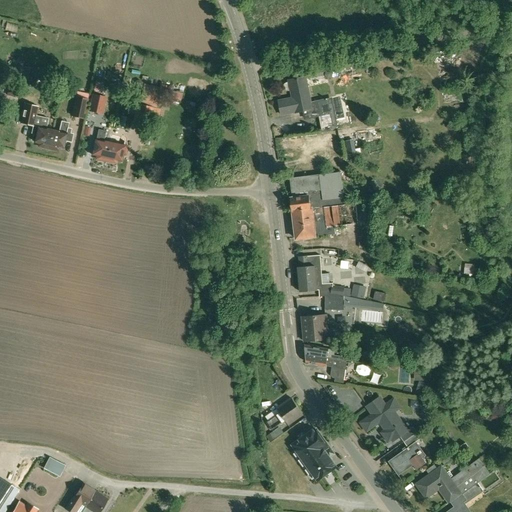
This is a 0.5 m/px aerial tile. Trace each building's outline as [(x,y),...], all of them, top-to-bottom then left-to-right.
[(289,91),(291,90),(293,98),(279,101),(282,114),(295,111),(296,113),(304,111),(305,118),(319,115),(322,132),(333,131),(327,98),(311,102),(306,77),(289,80),(289,82),(287,82),(284,84),(283,86),(284,89),(286,90),(289,91)] [(100,91),(102,82),(95,81),(93,89),(100,91)] [(9,82),(6,94),(19,97),(22,85),(9,82)] [(170,89),(168,98),(181,101),(182,92),(170,89)] [(143,92),(140,104),(158,108),(160,96),(143,92)] [(105,97),(93,95),(89,110),(101,113),(105,97)] [(72,115),(84,118),(87,100),(75,97),(72,115)] [(33,125),(32,133),(37,134),(35,142),(39,143),(38,146),(49,148),(53,129),(46,128),(48,118),(35,116),(37,107),(24,103),(19,122),(33,125)] [(153,108),(147,106),(138,104),(134,122),(143,124),(149,125),(153,108)] [(61,121),(59,131),(53,129),(49,148),(59,150),(60,148),(64,148),(66,140),(71,142),(73,134),(67,132),(69,123),(61,121)] [(450,122),(447,127),(455,133),(459,128),(450,122)] [(106,161),(110,142),(103,141),(105,131),(98,129),(96,139),(95,139),(92,155),(96,156),(96,157),(97,159),(106,161)] [(123,145),(124,141),(117,139),(111,138),(110,142),(106,161),(115,163),(116,162),(117,160),(121,161),(122,154),(126,155),(128,146),(124,145),(123,145)] [(290,199),(343,192),(340,172),(289,178),(292,198),(290,198),(290,199)] [(343,192),(290,199),(292,211),(293,218),(364,210),(363,202),(348,204),(347,197),(344,197),(343,192)] [(364,210),(293,218),(296,239),(335,234),(334,227),(366,223),(364,210)] [(375,236),(364,236),(364,248),(376,248),(375,236)] [(319,296),(322,296),(327,293),(344,296),(348,296),(349,288),(333,286),(333,283),(329,283),(329,273),(322,273),(320,255),(299,257),(300,267),(298,267),(300,291),(319,290),(319,296)] [(352,269),(353,261),(345,260),(344,268),(352,269)] [(465,263),(464,273),(474,274),(475,264),(465,263)] [(353,285),(350,297),(363,300),(366,288),(353,285)] [(327,293),(322,296),(325,296),(325,310),(344,310),(344,296),(327,293)] [(305,341),(345,337),(344,330),(338,330),(338,328),(327,329),(326,314),(302,316),(305,341)] [(334,355),(334,350),(305,344),(306,353),(344,360),(342,356),(334,355)] [(344,360),(306,353),(307,361),(332,366),(331,370),(331,375),(333,377),(335,378),(334,382),(344,384),(345,372),(347,360),(344,360)] [(397,358),(384,355),(382,367),(394,370),(397,358)] [(418,380),(418,387),(430,386),(428,366),(414,367),(415,380),(418,380)] [(381,422),(395,412),(396,411),(390,403),(386,405),(381,397),(368,406),(373,414),(366,420),(365,420),(372,429),(372,428),(381,422)] [(292,398),(277,408),(281,412),(274,417),(280,425),(286,420),(290,425),(304,415),(292,398)] [(395,412),(381,422),(387,430),(383,432),(389,441),(393,439),(395,441),(401,437),(409,431),(408,431),(395,412)] [(280,425),(274,417),(267,422),(273,430),(280,425)] [(414,427),(408,431),(409,431),(401,437),(405,442),(417,433),(418,433),(414,427)] [(281,428),(267,433),(269,440),(283,435),(281,428)] [(307,463),(328,448),(327,447),(316,430),(294,445),(295,445),(307,463)] [(417,433),(405,442),(408,448),(413,445),(414,445),(422,439),(417,433)] [(466,443),(456,449),(460,454),(470,448),(466,443)] [(408,448),(389,462),(399,476),(414,466),(417,470),(427,463),(420,454),(422,452),(421,450),(419,452),(414,445),(413,445),(408,448)] [(328,448),(307,463),(318,479),(319,480),(337,467),(329,458),(333,455),(328,448)] [(456,449),(442,460),(445,465),(460,454),(456,449)] [(64,466),(48,458),(43,469),(59,477),(64,466)] [(480,459),(467,469),(470,473),(454,484),(462,495),(462,494),(479,483),(491,474),(480,459)] [(454,484),(442,467),(418,484),(427,497),(441,487),(452,502),(462,495),(454,484)] [(4,480),(0,486),(0,511),(3,511),(18,490),(4,480)] [(84,483),(75,498),(73,497),(66,509),(69,511),(75,511),(80,503),(86,507),(96,491),(84,483)] [(86,507),(82,511),(100,511),(108,499),(96,491),(86,507)] [(462,495),(452,502),(456,507),(464,502),(467,500),(462,494),(462,495)] [(456,507),(448,511),(470,511),(464,502),(456,507)] [(41,511),(39,511),(25,503),(18,511),(46,511),(43,510),(41,511)] [(82,511),(86,507),(80,503),(75,511),(82,511)]
